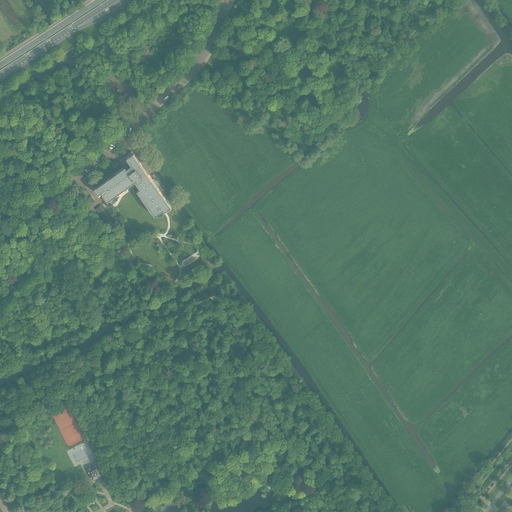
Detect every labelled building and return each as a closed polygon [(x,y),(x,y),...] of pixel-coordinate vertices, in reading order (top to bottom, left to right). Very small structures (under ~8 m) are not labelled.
[(171,207),(152,180),(133,154),(127,158),(130,164),(125,167),(94,189),(98,195),(101,192),(104,196),(108,201),(135,182),(140,189),(137,191),(155,215),(163,209),(165,211),(171,207)] [(83,210),(95,201),(91,195),(79,204),(83,210)] [(105,211),(100,205),(95,209),(111,229),(116,226),(105,211)] [(68,364),(78,358),(76,354),(65,360),(68,364)] [(89,437),(85,429),(80,431),(84,439),(89,437)] [(103,475),(98,464),(87,469),(92,480),(96,479),(100,476),(103,475)]
